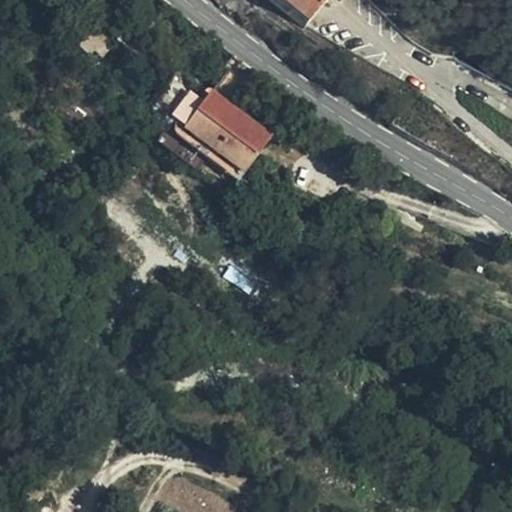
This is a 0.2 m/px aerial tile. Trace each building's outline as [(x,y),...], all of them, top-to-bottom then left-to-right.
[(265,0),(302,30),(304,27),(326,0),(265,0)] [(80,46),(86,38),(95,29),(97,26),(81,10),(63,30),(80,46)] [(86,38),(95,46),(104,36),(95,29),(86,38)] [(226,113),(251,77),(238,68),(240,65),(233,60),(206,98),(226,113)] [(264,141),(226,113),(206,98),(180,133),(240,178),(264,141)]
